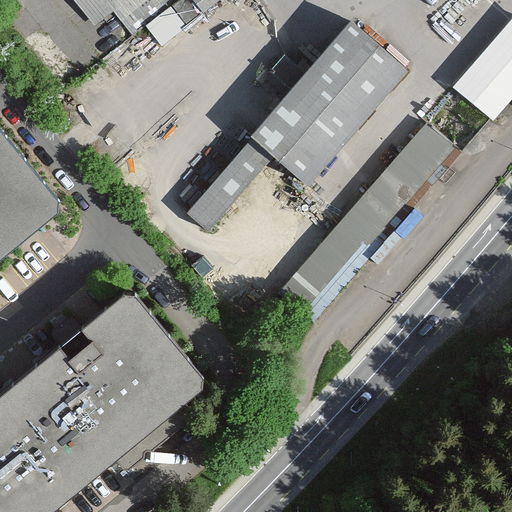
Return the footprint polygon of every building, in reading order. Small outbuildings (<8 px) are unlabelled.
[(141,0),(93,0),(112,24),(141,0)] [(511,21),(455,90),(494,122),(511,100),(511,21)] [(305,193),(408,73),(353,26),(188,218),(209,236),(271,164),(305,193)] [(0,263),(68,208),(0,125),(0,263)] [(463,153),(427,127),(279,294),(312,323),(463,153)] [(127,283),(0,386),(0,409),(66,492),(201,376),(127,283)] [(0,511),(41,511),(66,492),(0,409),(0,511)]
